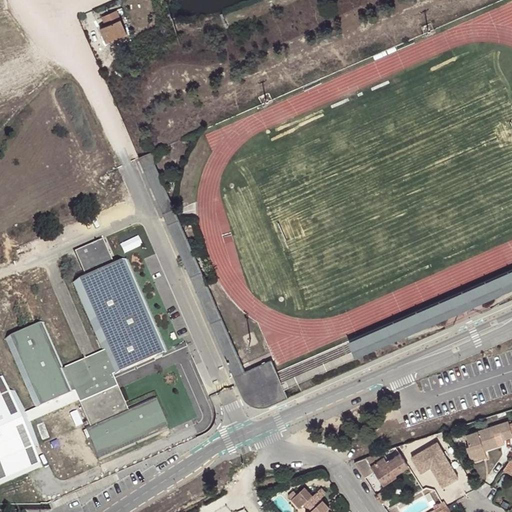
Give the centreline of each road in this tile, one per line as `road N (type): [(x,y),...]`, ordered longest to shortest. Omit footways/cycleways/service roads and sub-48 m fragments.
road 1 (unclassified): [(260,426),(212,448),(118,511)]
road 2 (unclassified): [(397,367),(260,426)]
road 3 (unclassified): [(511,314),(397,367)]
road 4 (unclassified): [(397,367),(511,324)]
